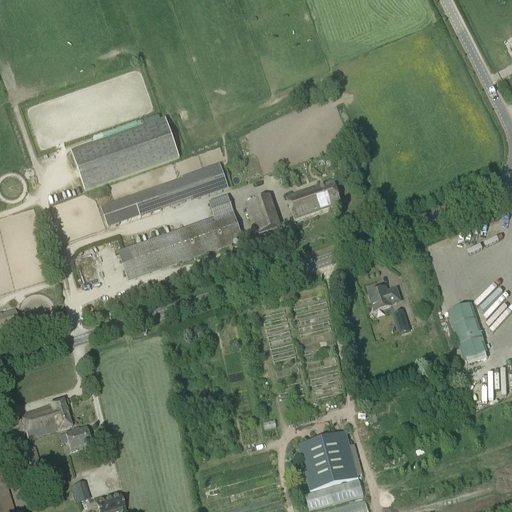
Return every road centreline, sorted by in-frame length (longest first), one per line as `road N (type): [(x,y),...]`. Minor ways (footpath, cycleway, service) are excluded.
road 1 (unclassified): [(0,366),(328,259),(489,192),(511,174)]
road 2 (unknown): [(87,320),(68,271),(71,256),(190,206)]
road 3 (unknown): [(79,326),(43,194),(74,169)]
road 4 (unknown): [(304,267),(277,182),(241,188),(245,213)]
road 5 (unknown): [(92,381),(18,405),(5,438),(12,468)]
road 6 (unclassified): [(511,126),(448,0)]
